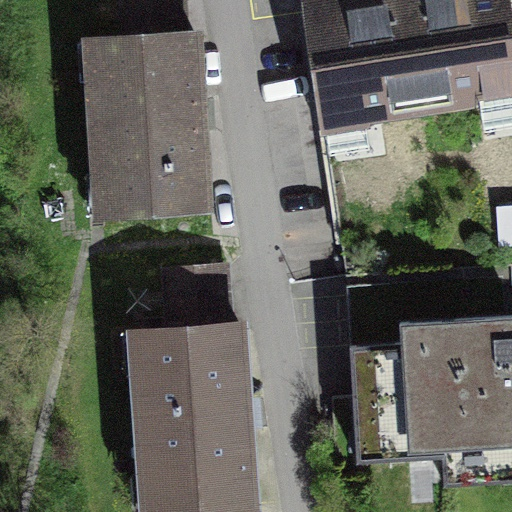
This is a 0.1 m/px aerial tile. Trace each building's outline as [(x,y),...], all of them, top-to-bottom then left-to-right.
[(120,0),(123,36),(91,38),(102,213),(204,207),(193,32),(183,32),(180,0),(120,0)] [(511,27),(508,0),(313,0),(332,127),(511,102),(511,27)] [(328,138),(344,241),(405,232),(389,128),(328,138)] [(169,267),(173,327),(133,330),(146,510),(251,502),(237,322),(228,323),(224,264),(169,267)] [(402,342),(352,344),(355,453),(442,450),(442,473),(511,470),(511,317),(402,322),(402,342)]
